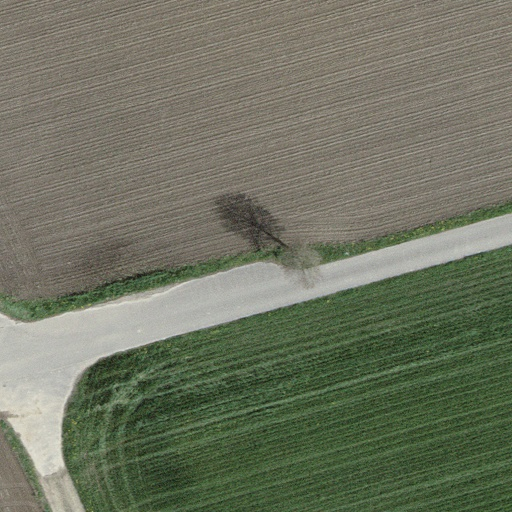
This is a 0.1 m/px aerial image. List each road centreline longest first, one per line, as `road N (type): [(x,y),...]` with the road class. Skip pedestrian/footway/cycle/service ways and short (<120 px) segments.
road 1 (unclassified): [(511,230),(0,369)]
road 2 (track): [(0,384),(59,511)]
